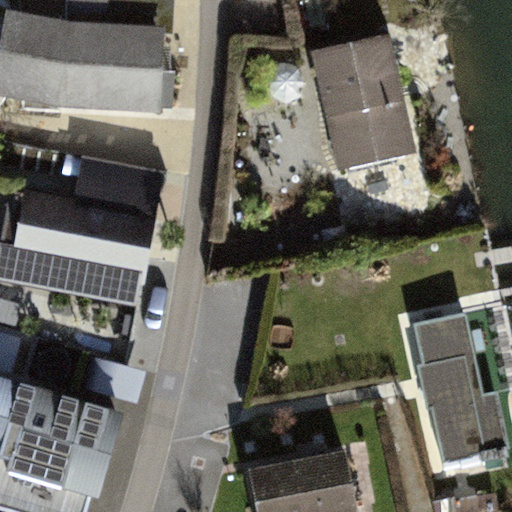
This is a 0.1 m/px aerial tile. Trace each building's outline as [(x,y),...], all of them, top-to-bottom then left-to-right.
[(64,0),(64,33),(5,32),(3,116),(170,119),(172,0),(64,0)] [(398,97),(384,37),(318,51),(343,165),(397,153),(385,99),(398,97)] [(79,214),(11,201),(0,256),(0,287),(132,313),(158,182),(88,168),(79,214)] [(455,314),(413,322),(442,462),(480,454),(482,460),(507,455),(505,446),(480,451),(469,397),(472,396),(455,314)] [(92,511),(114,427),(0,398),(0,493),(27,500),(23,511),(92,511)] [(355,511),(345,464),(246,484),(251,511),(355,511)]
